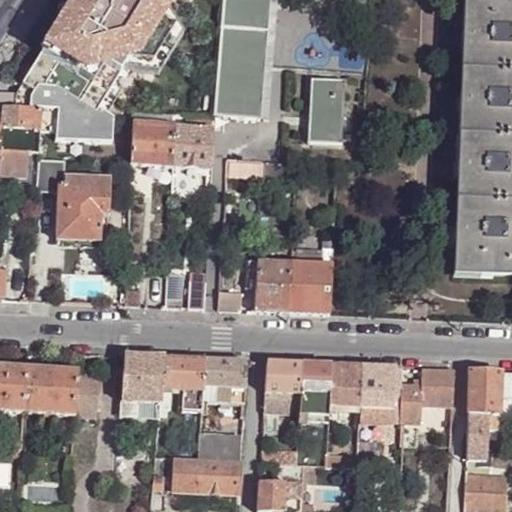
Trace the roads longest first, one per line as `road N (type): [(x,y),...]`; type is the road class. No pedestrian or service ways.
road 1 (residential): [(0,327),(256,338)]
road 2 (residential): [(256,338),(460,347)]
road 3 (residential): [(256,338),(245,511)]
road 4 (residential): [(460,347),(453,511)]
